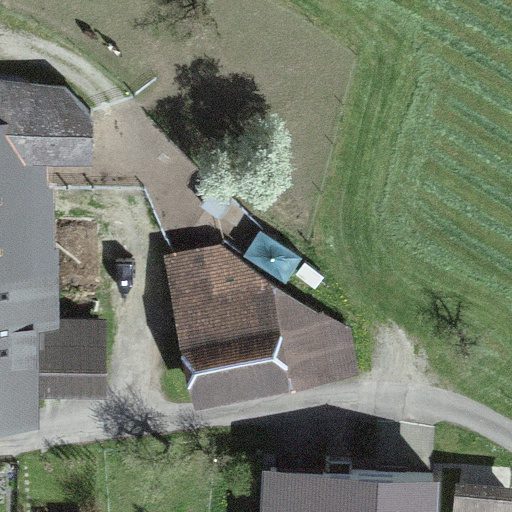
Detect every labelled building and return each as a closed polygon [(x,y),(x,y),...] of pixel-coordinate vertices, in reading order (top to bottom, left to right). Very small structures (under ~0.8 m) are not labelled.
[(0,397),(16,398),(16,150),(90,150),(90,110),(64,85),(0,78),(0,397)] [(174,252),(203,397),(329,373),(317,309),(223,243),(174,252)] [(38,385),(102,385),(102,327),(37,327),(38,385)] [(271,467),(268,511),(428,511),(431,475),(271,467)] [(459,488),(456,511),(507,511),(509,492),(459,488)]
